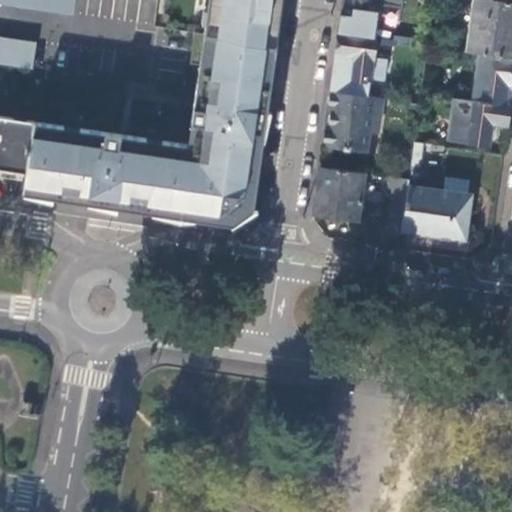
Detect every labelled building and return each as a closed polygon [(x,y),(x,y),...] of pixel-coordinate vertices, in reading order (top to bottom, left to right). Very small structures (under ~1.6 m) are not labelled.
[(0,0),(0,1),(75,12),(76,0),(0,0)] [(101,0),(100,18),(153,24),(156,0),(101,0)] [(211,0),(206,36),(277,47),(283,0),(211,0)] [(376,38),(381,0),(344,0),(343,5),(340,33),(376,38)] [(511,0),(475,0),(467,51),(480,53),(511,57),(511,0)] [(378,38),(376,38),(340,33),(338,45),(336,62),(349,64),(347,78),(372,81),(378,38)] [(27,175),(24,194),(96,205),(98,193),(118,196),(116,208),(233,226),(237,216),(254,209),(266,132),(253,131),(256,109),(269,111),(277,47),(206,36),(195,34),(191,65),(201,66),(192,123),(203,125),(199,147),(189,146),(35,123),(27,175)] [(0,64),(34,70),(37,48),(0,43),(0,64)] [(511,83),(511,57),(480,53),(474,99),(507,104),(509,83),(511,83)] [(373,134),(378,98),(332,91),(327,127),(324,147),(365,153),(368,133),(373,134)] [(468,142),(474,99),(472,101),(465,100),(460,141),(468,142)] [(507,104),(474,99),(468,142),(490,145),(493,123),(508,125),(511,104),(507,104)] [(267,126),(269,111),(256,109),(253,131),(266,132),(267,126)] [(0,117),(0,171),(27,175),(35,123),(0,117)] [(203,125),(192,123),(189,146),(199,147),(203,125)] [(359,220),(366,174),(321,168),(315,214),(359,220)] [(409,186),(409,180),(387,177),(385,188),(393,189),(387,232),(402,235),(403,230),(409,186)] [(471,195),(409,186),(403,230),(464,239),(471,195)] [(98,193),(96,205),(116,208),(118,196),(98,193)] [(254,209),(237,216),(233,226),(254,209)]
